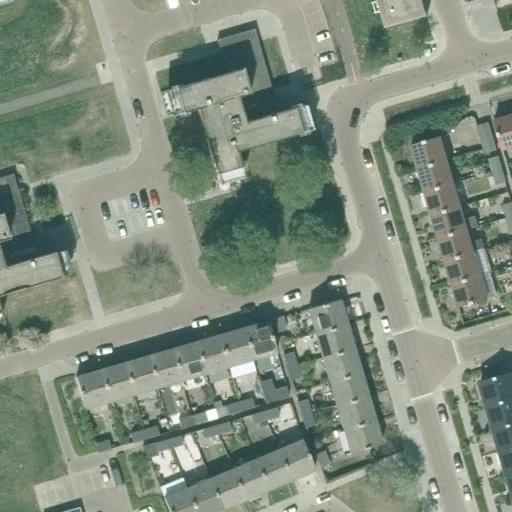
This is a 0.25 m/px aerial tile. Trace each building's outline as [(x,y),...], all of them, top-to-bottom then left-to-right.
[(378,0),(387,28),(427,17),(422,0),(378,0)] [(258,44),(257,42),(254,30),(216,41),(220,53),(220,55),(221,55),(226,71),(226,74),(174,89),(181,114),(196,110),(215,175),(240,168),(236,153),(301,134),(294,108),(276,114),(272,103),(275,102),(274,100),(273,101),(257,44),(258,44)] [(502,151),(511,148),(511,116),(494,122),(502,151)] [(484,155),(496,151),(488,124),(476,127),(484,155)] [(418,170),(447,161),(440,138),(411,146),(418,170)] [(493,172),(502,170),(498,157),(489,160),(493,172)] [(453,184),(447,161),(418,170),(424,193),(453,184)] [(502,170),(493,172),(497,185),(505,182),(502,170)] [(431,215),(460,207),(453,184),(424,193),(431,215)] [(16,189),(17,189),(16,187),(0,192),(0,318),(0,317),(0,312),(0,313),(0,312),(0,295),(61,278),(61,277),(65,276),(58,253),(53,254),(53,253),(22,262),(18,251),(34,247),(33,245),(32,245),(16,189)] [(507,219),(511,217),(511,204),(503,206),(507,219)] [(438,239),(467,230),(460,207),(431,215),(438,239)] [(481,240),(471,243),(467,230),(438,239),(445,262),(474,253),(485,250),(481,240)] [(451,285),(481,276),(474,253),(445,262),(451,285)] [(458,309),(488,300),(481,276),(451,285),(458,309)] [(342,312),(339,301),(307,310),(314,334),(346,325),(342,312)] [(276,333),(285,330),(281,317),(272,320),(276,333)] [(252,361),(276,354),(267,322),(253,326),(243,329),(252,361)] [(321,358),(353,349),(346,325),(314,334),(321,358)] [(252,361),(243,329),(229,333),(219,336),(228,368),(252,361)] [(228,368),(219,336),(205,340),(206,340),(195,343),(204,375),(228,368)] [(204,375),(195,343),(181,347),(182,347),(171,350),(181,382),(204,375)] [(328,382),(360,372),(353,349),(321,358),(328,382)] [(181,382),(171,350),(158,354),(147,357),(157,389),(181,382)] [(287,368),(296,366),(292,353),(283,355),(287,368)] [(157,389),(147,357),(134,361),(124,364),(133,396),(157,389)] [(133,396),(124,364),(123,364),(110,367),(110,368),(100,371),(109,403),(133,396)] [(296,366),(287,368),(291,382),(300,379),(296,366)] [(109,403),(100,371),(86,374),(86,375),(75,378),(85,410),(109,403)] [(335,406),(367,397),(360,372),(328,382),(335,406)] [(511,377),(511,374),(480,383),(487,406),(511,399),(511,377)] [(276,403),(289,399),(286,390),(273,393),(276,403)] [(342,430),(374,421),(367,397),(335,406),(342,430)] [(494,430),(511,424),(511,399),(487,406),(494,430)] [(239,403),(241,413),(254,409),(251,400),(239,403)] [(301,417),(310,414),(306,400),(297,403),(301,417)] [(228,416),(241,413),(239,403),(226,407),(228,416)] [(264,412),(267,421),(279,418),(276,408),(264,412)] [(253,425),(267,421),(264,412),(250,416),(253,425)] [(191,417),(194,427),(207,423),(204,414),(191,417)] [(310,414),(301,417),(304,430),(314,427),(310,414)] [(181,430),(194,427),(191,417),(178,421),(181,430)] [(377,431),(374,421),(342,430),(349,454),(381,445),(377,431)] [(215,426),(219,435),(231,432),(228,422),(215,426)] [(500,453),(511,449),(511,424),(494,430),(500,453)] [(205,439),(219,435),(215,426),(202,430),(205,439)] [(143,431),(146,440),(158,437),(156,428),(143,431)] [(133,444),(146,440),(143,431),(130,435),(133,444)] [(166,441),(169,450),(183,446),(180,437),(166,441)] [(156,454),(169,450),(166,441),(154,444),(156,454)] [(292,480),(314,471),(301,441),(280,450),(292,480)] [(98,454),(111,451),(108,442),(95,445),(98,454)] [(146,457),(156,454),(154,444),(143,447),(146,457)] [(507,476),(511,474),(511,449),(500,453),(507,476)] [(269,490),(292,480),(280,450),(256,460),(269,490)] [(320,468),(329,465),(324,452),(315,456),(320,468)] [(246,500),(269,490),(256,460),(234,470),(246,500)] [(223,510),(246,500),(234,470),(210,480),(223,510)] [(195,511),(217,511),(223,510),(210,480),(186,490),(195,511)] [(168,511),(195,511),(186,490),(164,499),(168,511)]
